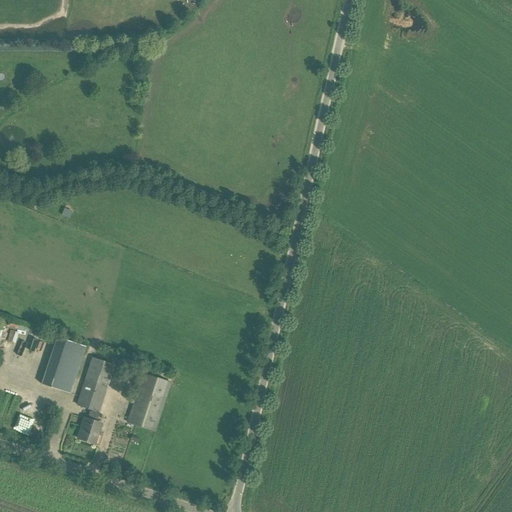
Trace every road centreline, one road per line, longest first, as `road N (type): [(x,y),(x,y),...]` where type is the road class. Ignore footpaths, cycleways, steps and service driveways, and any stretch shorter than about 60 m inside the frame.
road 1 (unclassified): [(234,511),(348,0)]
road 2 (unclassified): [(200,511),(0,446)]
